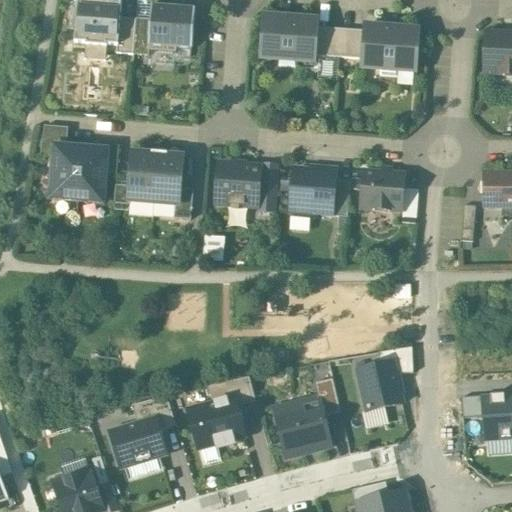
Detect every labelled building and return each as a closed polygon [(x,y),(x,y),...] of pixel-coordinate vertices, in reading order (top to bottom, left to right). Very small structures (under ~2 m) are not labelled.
[(106,0),(102,0),(93,0),(93,1),(77,0),(74,44),(86,45),(85,47),(106,48),(106,46),(117,47),(118,47),(120,19),(121,3),(106,2),(106,0)] [(195,11),(151,8),(150,22),(148,51),(149,52),(176,53),(176,49),(192,51),(195,11)] [(136,21),(120,19),(118,47),(117,47),(116,55),(133,56),(136,21)] [(316,23),(265,19),(262,52),(263,52),(262,59),(279,60),(278,67),(296,68),(296,61),(313,63),(313,57),(314,57),(316,29),(316,23)] [(150,22),(136,21),(133,56),(148,57),(149,52),(148,51),(150,22)] [(341,31),(316,29),(314,57),(339,59),(341,31)] [(417,33),(366,29),(366,33),(363,61),(363,65),(364,65),(363,68),(380,70),(379,77),(397,78),(397,71),(414,72),(414,66),(415,65),(417,33)] [(366,33),(341,31),(339,59),(363,61),(366,33)] [(511,35),(486,35),(485,75),(500,75),(504,79),(511,79),(511,35)] [(68,129),(44,127),(42,141),(58,143),(67,143),(68,129)] [(58,143),(42,141),(40,158),(50,158),(49,173),(53,173),(55,148),(58,149),(58,143)] [(119,147),(106,146),(105,152),(106,153),(105,174),(117,175),(119,147)] [(83,148),(72,147),(72,150),(58,149),(55,148),(53,173),(51,200),(102,204),(105,174),(106,153),(105,152),(83,151),(83,148)] [(167,154),(151,153),(151,156),(133,155),(130,188),(129,203),(130,203),(175,206),(178,207),(180,191),(182,159),(167,157),(167,154)] [(260,170),(219,167),(216,204),(257,207),(260,177),(260,170)] [(335,175),(294,172),(291,211),(291,215),(310,217),(311,213),(332,215),(335,182),(335,175)] [(405,177),(363,173),(360,210),(402,213),(405,177)] [(511,175),(484,176),(484,208),(511,207),(511,175)] [(278,178),(260,177),(257,207),(257,213),(275,215),(278,178)] [(350,183),(335,182),(332,215),(331,218),(347,219),(350,183)] [(130,188),(116,187),(114,205),(130,207),(130,203),(129,203),(130,188)] [(193,192),(180,191),(178,207),(175,206),(174,220),(191,222),(193,192)] [(475,208),(463,207),(461,243),(472,244),(475,208)] [(312,231),(311,219),(290,220),(291,232),(312,231)] [(377,355),(380,368),(394,365),(396,375),(412,374),(411,349),(377,355)] [(380,368),(359,372),(368,416),(403,409),(396,375),(394,365),(380,368)] [(249,380),(207,389),(212,406),(234,400),(236,408),(254,403),(249,380)] [(302,412),(275,418),(285,463),(348,449),(336,394),(300,402),(302,412)] [(511,397),(481,400),(484,445),(511,442),(511,397)] [(165,399),(131,408),(137,426),(154,421),(158,434),(176,429),(165,399)] [(212,406),(185,413),(197,455),(213,450),(215,454),(234,449),(233,444),(245,441),(236,408),(234,400),(212,406)] [(137,426),(108,436),(121,475),(166,460),(158,434),(154,421),(137,426)] [(89,473),(52,484),(60,511),(101,511),(95,492),(89,473)] [(352,491),(354,503),(388,495),(385,484),(352,491)] [(95,492),(101,511),(114,511),(118,511),(110,487),(95,492)] [(356,511),(388,511),(410,507),(406,491),(388,495),(354,503),(356,511)]
